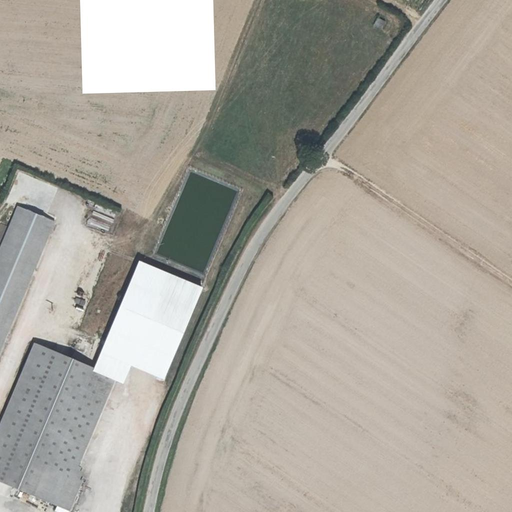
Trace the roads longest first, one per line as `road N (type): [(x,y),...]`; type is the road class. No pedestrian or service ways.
road 1 (unclassified): [(441,0),(254,245),(172,425),(154,511)]
road 2 (track): [(511,281),(323,153)]
